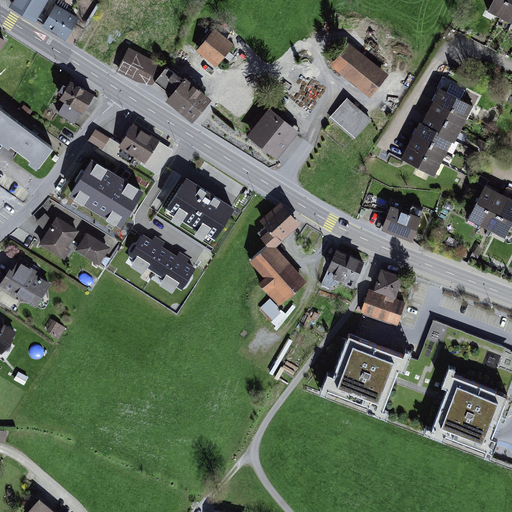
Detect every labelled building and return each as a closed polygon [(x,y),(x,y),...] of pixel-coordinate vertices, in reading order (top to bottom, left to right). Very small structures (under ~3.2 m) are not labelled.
[(58,0),(11,0),(9,5),(36,20),(37,19),(43,23),(55,1),(57,3),(58,0)] [(80,15),(66,7),(67,5),(74,9),(78,0),(58,0),(57,3),(55,1),(43,23),(42,24),(66,38),(80,15)] [(511,0),(492,0),(487,9),(511,21),(511,0)] [(235,43),(215,27),(196,50),(216,66),(235,43)] [(389,73),(348,41),(330,64),(370,96),(389,73)] [(165,66),(128,47),(116,71),(136,81),(151,83),(153,81),(165,66)] [(212,97),(185,75),(183,78),(167,64),(165,66),(153,81),(169,93),(165,99),(192,121),(212,97)] [(95,93),(71,78),(59,97),(65,101),(58,113),(74,122),(82,109),(90,114),(99,98),(94,95),(95,93)] [(228,83),(212,101),(234,121),(251,104),(228,83)] [(447,90),(440,87),(422,121),(420,120),(401,156),(435,174),(452,140),(455,141),(474,103),(462,97),(466,90),(451,83),(447,90)] [(372,119),(347,97),(329,118),(354,140),(372,119)] [(33,110),(24,104),(20,110),(28,116),(33,110)] [(53,146),(0,105),(0,138),(9,146),(11,143),(30,158),(28,161),(37,167),(53,146)] [(269,106),(247,135),(277,158),(300,130),(269,106)] [(159,138),(133,122),(120,144),(96,129),(88,141),(126,164),(132,154),(143,160),(145,162),(158,140),(159,138)] [(173,149),(158,140),(145,162),(143,160),(141,164),(158,174),(173,149)] [(91,157),(69,194),(121,226),(144,189),(91,157)] [(186,175),(166,206),(174,212),(171,217),(179,222),(183,217),(198,227),(194,232),(203,238),(206,233),(215,238),(235,207),(186,175)] [(511,222),(511,196),(486,184),(468,218),(505,236),(511,222)] [(301,223),(280,200),(260,219),(269,228),(281,241),(301,223)] [(422,215),(391,203),(380,229),(412,241),(422,215)] [(78,230),(57,217),(40,243),(66,258),(71,248),(68,246),(78,230)] [(281,241),(269,228),(260,236),(267,243),(268,245),(276,245),(281,241)] [(111,246),(87,231),(75,250),(99,265),(111,246)] [(152,239),(143,233),(129,256),(134,259),(130,265),(143,273),(147,267),(163,277),(159,284),(172,292),(176,285),(182,289),(196,267),(187,262),(190,257),(179,251),(177,255),(162,245),(165,241),(155,235),(152,239)] [(276,245),(268,245),(267,243),(249,260),(264,277),(258,282),(279,305),(307,280),(276,245)] [(365,260),(336,248),(327,268),(328,268),(321,285),(331,289),(335,279),(353,287),(365,260)] [(37,270),(19,258),(12,268),(10,267),(0,282),(0,285),(36,308),(52,283),(36,273),(37,270)] [(404,274),(381,267),(373,290),(396,297),(404,274)] [(373,290),(368,288),(361,312),(398,324),(406,300),(396,297),(373,290)] [(287,314),(270,297),(259,309),(276,325),(287,314)] [(65,328),(51,319),(44,330),(58,339),(65,328)] [(0,352),(2,354),(11,343),(17,330),(0,320),(0,352)] [(445,343),(451,325),(436,320),(427,346),(435,349),(438,340),(445,343)] [(403,354),(349,334),(334,375),(327,373),(320,392),(326,394),(328,388),(369,403),(367,410),(386,417),(388,412),(382,409),(397,368),(404,370),(411,350),(405,348),(403,354)] [(455,367),(450,365),(442,384),(448,386),(433,427),(426,425),(424,431),(443,438),(446,432),(487,448),(485,454),(490,456),(498,436),(492,434),(502,408),(507,394),(453,373),(455,367)] [(29,376),(18,371),(14,379),(24,385),(29,376)] [(57,511),(39,497),(26,511),(57,511)]
